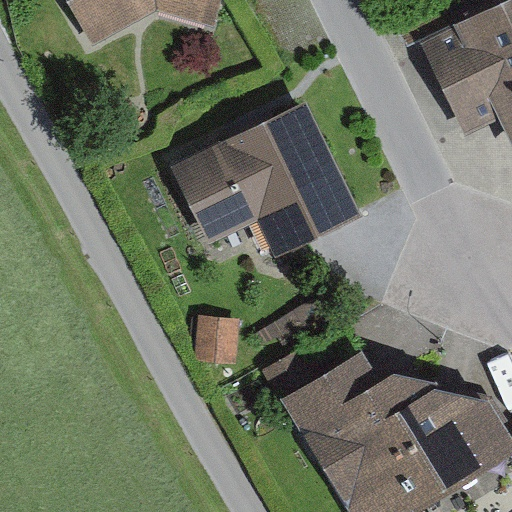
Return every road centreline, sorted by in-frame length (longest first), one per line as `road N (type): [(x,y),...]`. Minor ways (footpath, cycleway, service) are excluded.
road 1 (residential): [(0,68),(249,511)]
road 2 (residential): [(337,0),(470,275),(511,327)]
